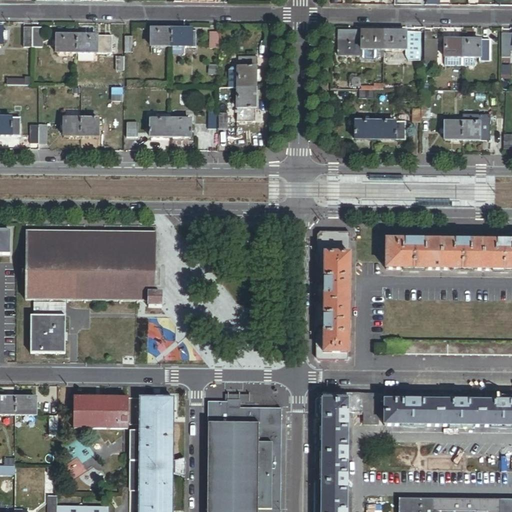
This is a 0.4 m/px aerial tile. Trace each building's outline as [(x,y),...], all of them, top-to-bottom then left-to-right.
[(24,48),(32,48),(32,28),(24,28),(24,48)] [(32,28),(32,48),(42,48),(43,29),(32,28)] [(151,48),(171,49),(172,31),(159,30),(152,30),(151,48)] [(192,31),(172,31),(171,49),(172,49),(172,56),(183,57),(183,49),(196,49),(196,33),(192,33),(192,31)] [(219,47),(219,32),(210,32),(210,47),(210,51),(219,51),(219,47)] [(384,52),(384,33),(360,33),(338,32),(338,56),(361,56),(361,58),(363,60),(373,60),(375,59),(376,52),(384,52)] [(404,33),(384,33),(384,52),(405,52),(405,57),(408,62),(420,62),(420,33),(404,33)] [(432,34),(425,34),(424,65),(437,65),(437,41),(432,41),(432,34)] [(511,34),(502,35),(502,59),(511,59),(511,53),(511,52),(511,34)] [(57,55),(77,55),(77,37),(64,37),(57,37),(57,55)] [(77,37),(77,55),(112,56),(112,38),(104,38),(77,37)] [(133,38),(125,38),(125,53),(133,54),(133,38)] [(463,59),(463,41),(456,41),(456,38),(447,38),(447,41),(445,41),(445,67),(463,67),(463,59)] [(463,41),(463,59),(463,67),(476,67),(477,59),(481,59),(481,42),(463,41)] [(490,42),(481,42),(481,59),(480,62),(490,63),(490,42)] [(124,72),(124,58),(116,58),(116,72),(124,72)] [(258,59),(239,59),(239,69),(238,69),(237,90),(256,90),(256,70),(258,70),(258,59)] [(228,90),(237,90),(238,69),(230,69),(228,72),(228,90)] [(256,90),(237,90),(237,124),(255,124),(256,90)] [(376,100),(376,91),(375,91),(360,91),(359,100),(376,100)] [(422,118),(430,118),(430,92),(422,92),(422,118)] [(411,123),(421,124),(420,110),(411,110),(411,123)] [(171,115),(157,115),(156,121),(150,121),(151,139),(171,139),(171,121),(171,115)] [(185,116),(171,115),(171,121),(171,139),(191,140),(191,121),(185,121),(185,116)] [(490,117),(462,116),(462,124),(462,142),(490,143),(490,137),(490,117)] [(217,118),(208,118),(209,132),(216,132),(217,118)] [(0,119),(0,137),(21,138),(21,120),(0,119)] [(81,138),(82,120),(64,120),(64,126),(61,126),(61,131),(64,131),(64,138),(81,138)] [(82,120),(81,138),(99,139),(99,120),(82,120)] [(356,141),(375,141),(375,123),(356,123),(356,141)] [(375,123),(375,141),(395,142),(395,123),(383,123),(375,123)] [(405,123),(395,123),(395,142),(405,142),(405,123)] [(462,142),(462,124),(445,124),(445,129),(441,129),(440,135),(445,135),(445,142),(462,142)] [(138,125),(126,125),(127,139),(138,139),(138,125)] [(31,145),(39,145),(39,127),(31,127),(31,145)] [(47,127),(39,127),(39,145),(47,145),(47,127)] [(498,137),(490,137),(490,143),(490,151),(498,151),(498,137)] [(11,233),(0,232),(0,256),(10,256),(11,233)] [(121,234),(105,234),(103,234),(88,234),(86,234),(70,234),(69,234),(54,234),(52,234),(27,234),(27,302),(36,302),(50,302),(52,302),(67,302),(68,302),(69,302),(85,302),(87,302),(103,302),(104,302),(120,302),(121,302),(137,302),(139,302),(149,302),(149,309),(163,309),(163,294),(157,294),(157,288),(157,267),(157,234),(156,234),(140,234),(138,234),(123,234),(121,234)] [(326,256),(350,256),(350,234),(320,234),(318,236),(316,359),(319,362),(349,362),(349,355),(325,355),(326,256)] [(442,271),(442,243),(386,242),(386,271),(442,271)] [(484,243),(442,243),(442,271),(484,272),(484,243)] [(511,243),(484,243),(484,272),(511,271),(511,243)] [(349,355),(350,256),(326,256),(325,355),(349,355)] [(67,355),(67,302),(52,302),(52,303),(50,303),(50,302),(36,302),(35,317),(32,317),(32,355),(67,355)] [(385,348),(385,356),(511,356),(511,343),(385,342),(385,345),(385,348)] [(375,355),(378,356),(378,355),(378,348),(385,348),(385,345),(375,345),(375,355)] [(253,396),(225,395),(225,404),(228,404),(228,410),(241,411),(241,403),(253,403),(253,396)] [(348,403),(348,395),(323,395),(316,395),(316,402),(315,511),(322,511),(323,506),(323,470),(324,434),(324,402),(348,403)] [(380,395),(348,395),(348,403),(348,414),(365,414),(365,426),(380,426),(380,403),(380,395)] [(0,416),(16,417),(16,399),(0,398),(0,416)] [(16,399),(16,417),(37,417),(37,399),(16,399)] [(129,400),(79,399),(78,434),(129,435),(129,400)] [(141,400),(141,406),(140,493),(140,511),(173,511),(174,475),(174,463),(174,400),(141,400)] [(348,414),(348,403),(324,402),(324,434),(348,434),(348,414)] [(225,404),(209,403),(207,511),(281,511),(283,411),(241,411),(228,410),(228,404),(225,404)] [(441,403),(387,403),(386,403),(386,404),(385,427),(441,427),(441,403)] [(483,404),(441,403),(441,427),(483,428),(483,404)] [(511,404),(483,404),(483,428),(511,428),(511,404)] [(140,493),(141,406),(130,406),(129,492),(140,493)] [(49,436),(58,436),(59,416),(50,416),(49,436)] [(348,434),(324,434),(323,470),(348,470),(348,434)] [(174,475),(185,479),(185,460),(174,463),(174,475)] [(16,467),(0,466),(0,475),(16,476),(16,467)] [(348,470),(323,470),(323,506),(347,506),(348,470)] [(57,511),(58,498),(49,498),(48,511),(57,511)] [(511,511),(511,501),(400,500),(399,511),(511,511)]
